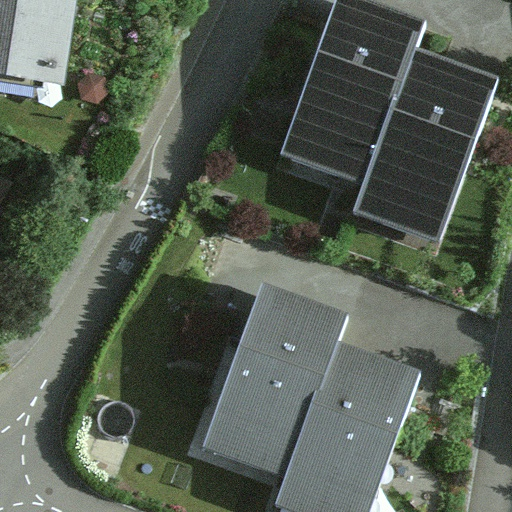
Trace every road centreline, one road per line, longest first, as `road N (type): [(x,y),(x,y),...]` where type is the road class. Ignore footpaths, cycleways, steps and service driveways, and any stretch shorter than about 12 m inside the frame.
road 1 (residential): [(260,0),(132,248),(0,464)]
road 2 (residential): [(489,511),(511,376)]
